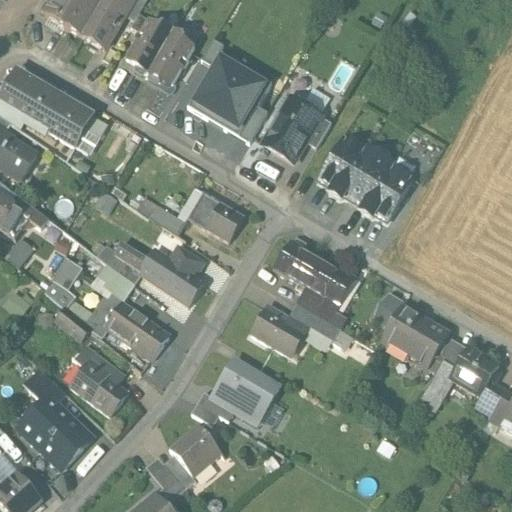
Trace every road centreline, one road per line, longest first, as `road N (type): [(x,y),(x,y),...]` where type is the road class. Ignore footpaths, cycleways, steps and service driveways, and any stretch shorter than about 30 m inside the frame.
road 1 (residential): [(65,511),(190,376),(285,211)]
road 2 (residential): [(5,41),(285,211)]
road 3 (residential): [(285,211),(511,346)]
